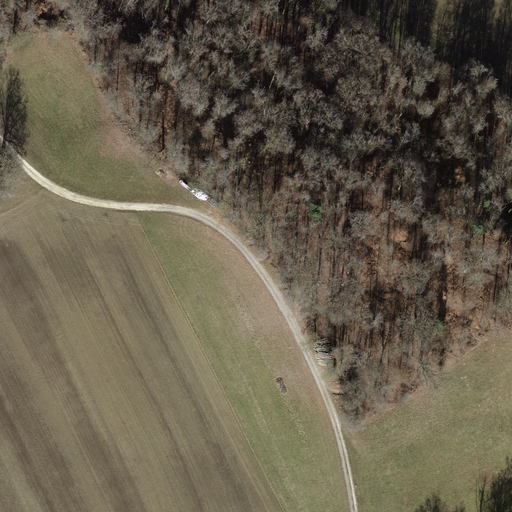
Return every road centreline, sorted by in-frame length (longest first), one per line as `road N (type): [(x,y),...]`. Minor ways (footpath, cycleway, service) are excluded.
road 1 (track): [(0,133),(52,189),(91,204),(192,212),(240,245),(295,325),(334,416),(354,511)]
road 2 (track): [(342,0),(511,75)]
